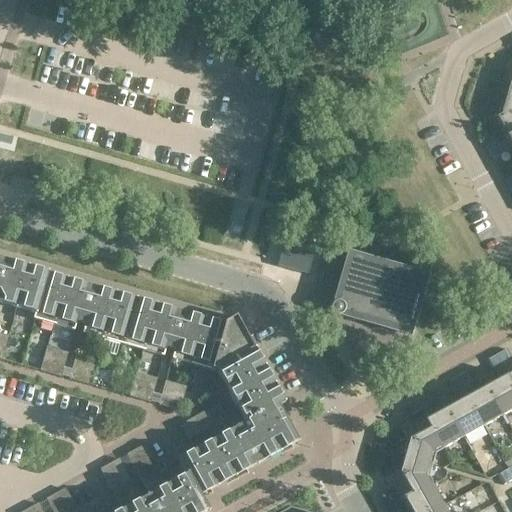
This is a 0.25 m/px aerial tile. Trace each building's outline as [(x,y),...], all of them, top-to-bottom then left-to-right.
[(511,97),(509,97),(503,118),(497,121),(495,117),(490,120),(495,130),(499,128),(506,142),(511,138),(511,97)] [(494,136),(483,142),(488,152),(499,146),(494,136)] [(511,138),(506,142),(499,146),(488,152),(494,163),(505,157),(503,153),(510,148),(511,151),(511,138)] [(288,238),(279,267),(308,276),(317,246),(312,245),(288,238)] [(334,311),(334,312),(334,313),(334,314),(335,315),(335,316),(336,316),(336,317),(337,317),(337,318),(338,318),(339,318),(340,318),(341,318),(342,318),(343,318),(344,318),(344,317),(362,322),(412,337),(429,279),(376,264),(352,257),(346,277),(344,284),(338,305),(337,306),(336,306),(335,307),(335,308),(334,309),(334,310),(334,311)] [(30,269),(0,260),(0,304),(4,306),(5,303),(16,306),(12,319),(13,320),(17,306),(18,307),(30,269)] [(46,274),(30,269),(18,307),(27,309),(26,313),(34,315),(46,274)] [(67,280),(46,274),(34,315),(32,320),(52,326),(49,337),(50,337),(67,280)] [(116,294),(67,280),(50,337),(53,326),(73,332),(76,322),(84,325),(82,334),(101,340),(98,351),(99,351),(116,294)] [(135,299),(116,294),(99,351),(99,352),(103,340),(122,346),(135,299)] [(156,305),(135,299),(122,346),(141,352),(138,363),(139,363),(156,305)] [(156,305),(139,363),(140,363),(143,352),(163,358),(166,348),(170,350),(174,351),(171,360),(190,366),(188,377),(205,319),(156,305)] [(205,511),(198,498),(206,494),(297,444),(278,408),(283,405),(235,318),(223,325),(205,319),(188,377),(189,377),(192,366),(214,373),(216,372),(245,424),(240,427),(241,429),(237,431),(236,429),(232,431),(217,405),(180,426),(188,441),(207,431),(213,442),(185,457),(159,471),(149,453),(145,445),(126,456),(150,500),(147,502),(145,499),(141,501),(118,460),(99,470),(122,511),(121,511),(205,511)] [(46,348),(39,372),(60,378),(67,354),(46,348)] [(511,360),(507,351),(498,355),(504,366),(511,361),(511,360)] [(511,380),(508,374),(504,366),(498,355),(486,362),(492,372),(497,370),(502,377),(488,385),(505,416),(511,412),(511,380)] [(76,356),(69,380),(89,386),(96,363),(76,356)] [(474,383),(467,373),(457,378),(484,428),(505,416),(488,385),(474,393),(469,385),(474,383)] [(136,374),(129,397),(149,403),(157,380),(136,374)] [(484,428),(457,378),(447,384),(452,394),(457,392),(461,400),(447,408),(464,439),(484,428)] [(165,383),(158,406),(171,409),(179,412),(186,388),(165,383)] [(433,405),(427,394),(416,401),(422,411),(427,419),(442,446),(444,450),(464,439),(447,408),(433,415),(429,408),(433,405)] [(422,411),(416,401),(407,406),(413,416),(422,411)] [(442,446),(427,419),(412,427),(411,423),(400,428),(403,433),(407,431),(411,438),(405,458),(428,464),(431,452),(442,446)] [(428,464),(405,458),(400,479),(392,483),(390,479),(385,481),(391,492),(395,490),(402,503),(430,488),(424,477),(428,464)] [(511,481),(511,468),(498,476),(503,487),(511,481)] [(434,486),(430,488),(402,503),(406,511),(434,511),(445,506),(434,486)] [(76,511),(64,490),(45,500),(51,511),(76,511)]
